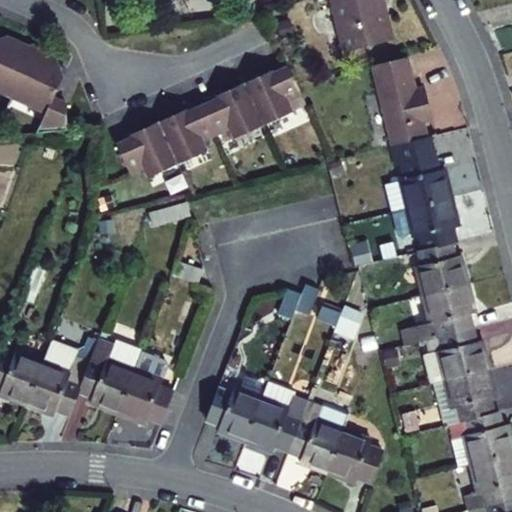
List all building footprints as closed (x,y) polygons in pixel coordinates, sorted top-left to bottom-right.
[(317,3),(316,0),(276,0),(278,11),(317,3)] [(406,47),(396,1),(395,0),(347,0),(360,57),(406,47)] [(0,38),(0,89),(17,96),(38,48),(9,35),(0,38)] [(80,80),(74,65),(38,48),(17,96),(53,112),(44,135),(73,132),(71,108),(73,105),(68,104),(80,80)] [(293,63),(284,67),(286,72),(291,70),(294,75),(303,70),(293,63)] [(378,74),(396,155),(401,154),(441,145),(438,129),(443,128),(438,107),(433,107),(430,95),(423,64),(378,74)] [(291,70),(286,72),(260,83),(279,126),(310,113),(306,103),(316,99),(303,70),(294,75),(291,70)] [(231,96),(233,100),(219,106),(232,135),(246,129),(250,138),(279,126),(260,83),(236,94),(231,96)] [(234,89),(224,94),(219,106),(233,100),(231,96),(236,94),(234,89)] [(436,94),(430,95),(433,107),(438,107),(436,94)] [(219,106),(206,101),(197,105),(199,110),(203,108),(205,112),(219,106)] [(76,131),(82,110),(73,105),(71,108),(73,132),(76,131)] [(203,108),(199,110),(174,121),(192,163),(222,150),(218,141),(232,135),(219,106),(205,112),(203,108)] [(447,127),(442,106),(438,107),(443,128),(447,127)] [(144,133),(146,138),(131,144),(144,172),(159,166),(163,175),(192,163),(174,121),(149,131),(144,133)] [(147,126),(136,130),(131,144),(146,138),(144,133),(149,131),(147,126)] [(388,194),(394,221),(410,217),(462,206),(455,178),(449,179),(441,145),(401,154),(409,189),(388,194)] [(194,203),(153,212),(156,226),(197,217),(194,203)] [(421,245),(425,259),(428,258),(462,251),(465,250),(462,237),(468,235),(462,206),(410,217),(416,246),(421,245)] [(431,271),(425,273),(432,302),(479,291),(472,262),(465,264),(462,251),(428,258),(431,271)] [(209,274),(183,263),(178,277),(203,288),(209,274)] [(313,298),(307,315),(320,319),(330,293),(317,288),(313,298)] [(409,336),(412,350),(435,345),(482,335),(478,320),(485,319),(479,291),(432,302),(439,329),(409,336)] [(313,298),(299,293),(289,319),(303,325),(307,315),(313,298)] [(334,310),(329,323),(349,331),(349,330),(354,318),(334,310)] [(373,323),(355,316),(354,318),(349,330),(368,337),(373,323)] [(439,390),(440,389),(497,377),(490,346),(484,347),(482,335),(435,345),(438,359),(432,361),(439,390)] [(56,344),(51,358),(34,403),(63,414),(65,409),(77,413),(85,394),(97,360),(56,344)] [(97,360),(85,394),(97,400),(95,406),(123,417),(145,361),(147,356),(120,345),(118,349),(104,344),(97,360)] [(22,355),(9,350),(0,372),(0,384),(8,388),(7,392),(34,403),(51,358),(25,348),(22,355)] [(145,361),(123,417),(151,427),(154,421),(165,426),(177,395),(164,390),(170,375),(167,370),(145,361)] [(451,434),(474,428),(501,422),(498,408),(504,406),(497,377),(440,389),(451,434)] [(275,399),(259,443),(287,455),(290,448),(301,453),(320,403),(280,387),(275,399)] [(246,395),(232,389),(220,420),(234,426),(232,433),(259,443),(275,399),(248,388),(246,395)] [(320,403),(301,453),(314,459),(312,464),(339,475),(355,431),(360,418),(320,403)] [(478,442),(471,443),(478,472),(511,464),(511,433),(511,434),(509,421),(501,422),(474,428),(478,442)] [(382,449),(384,443),(355,431),(339,475),(367,487),(370,480),(377,483),(389,452),(382,449)] [(485,502),(491,501),(493,511),(500,511),(511,509),(511,464),(478,472),(485,502)]
